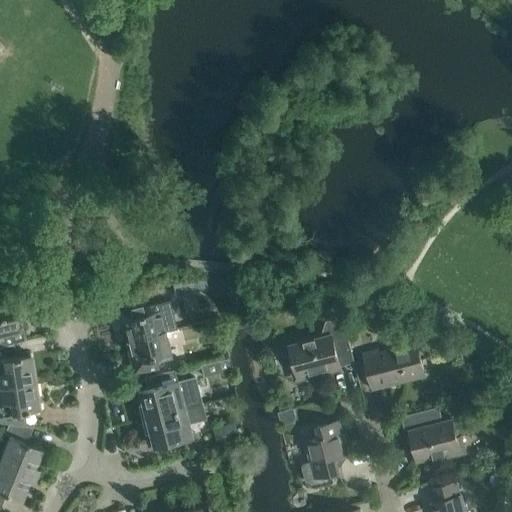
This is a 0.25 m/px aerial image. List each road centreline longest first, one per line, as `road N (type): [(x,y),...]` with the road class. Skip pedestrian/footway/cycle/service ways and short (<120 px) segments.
road 1 (residential): [(85,471),(94,395),(77,320)]
road 2 (residential): [(85,471),(126,484),(215,467)]
